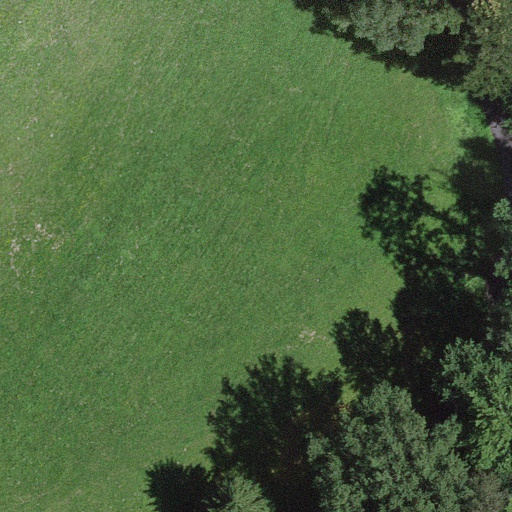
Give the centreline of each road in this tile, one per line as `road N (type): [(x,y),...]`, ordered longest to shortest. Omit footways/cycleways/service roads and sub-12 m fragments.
road 1 (track): [(348,511),(429,447),(503,323),(511,285)]
road 2 (track): [(511,110),(451,0)]
